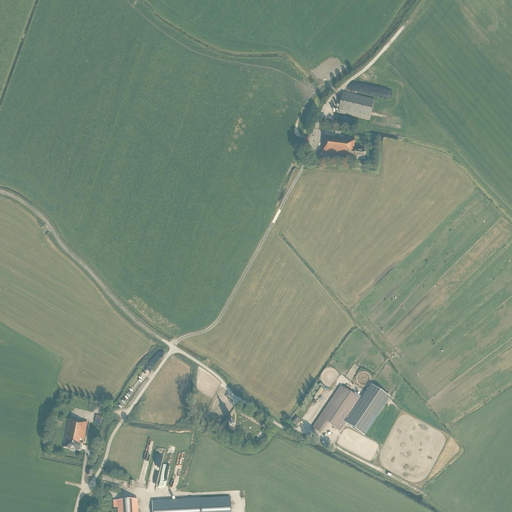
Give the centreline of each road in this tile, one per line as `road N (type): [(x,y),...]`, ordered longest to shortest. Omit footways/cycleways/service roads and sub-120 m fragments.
road 1 (unclassified): [(75,511),(117,427),(174,348),(234,396),(295,429)]
road 2 (track): [(0,191),(41,216),(132,317),(174,348)]
